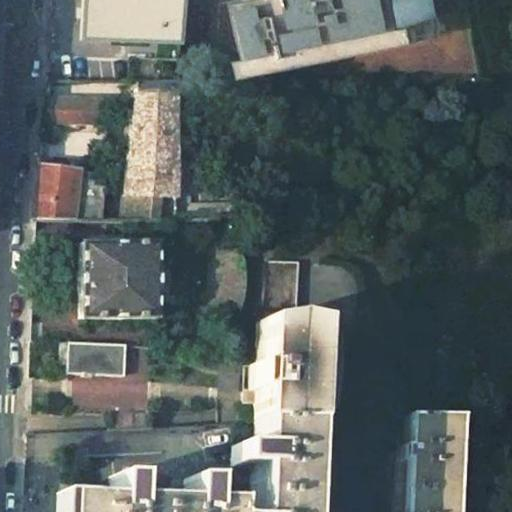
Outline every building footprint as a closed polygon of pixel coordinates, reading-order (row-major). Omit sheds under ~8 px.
[(50,0),(48,38),(80,40),(165,44),(175,45),(175,42),(177,0),(50,0)] [(268,0),(281,56),(361,40),(439,24),(434,0),(268,0)] [(80,51),(79,78),(116,80),(118,53),(80,51)] [(131,93),(119,221),(152,221),(173,221),(173,219),(170,111),(170,93),(131,93)] [(44,97),(41,122),(106,125),(108,100),(44,97)] [(36,167),(29,221),(32,221),(99,221),(102,181),(96,175),(36,167)] [(180,190),(180,218),(234,218),(240,218),(240,203),(231,203),(231,190),(186,190),(180,190)] [(78,291),(78,319),(153,320),(153,291),(155,291),(155,272),(153,272),(153,244),(78,244),(78,272),(76,272),(76,291),(78,291)] [(251,421),(251,423),(302,425),(302,423),(303,423),(307,324),(294,324),(297,263),(266,261),(264,323),(254,322),(252,368),(246,367),(245,392),(252,393),(251,421)] [(57,343),(56,365),(64,366),(64,374),(120,377),(122,346),(57,343)] [(448,511),(453,417),(402,416),(401,447),(397,446),(396,461),(401,462),(398,511),(448,511)] [(297,511),(302,425),(251,423),(250,447),(229,447),(228,467),(249,468),(247,511),(297,511)] [(59,495),(57,511),(225,511),(226,502),(203,502),(203,480),(183,479),(182,501),(128,498),(129,477),(108,476),(107,497),(59,495)]
